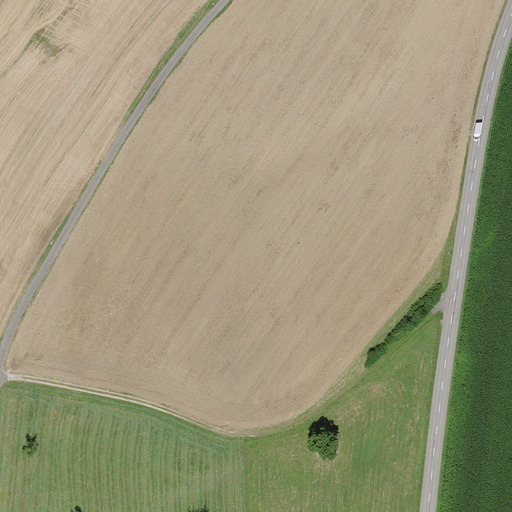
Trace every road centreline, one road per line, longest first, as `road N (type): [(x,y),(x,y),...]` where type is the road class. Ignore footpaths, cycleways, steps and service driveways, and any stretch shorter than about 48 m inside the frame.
road 1 (track): [(456,292),(347,389),(277,428),(212,427),(131,397),(0,373)]
road 2 (tertiary): [(511,16),(496,53),(476,155),(429,511)]
road 3 (unclassified): [(229,0),(146,104),(78,211),(22,305),(0,368)]
